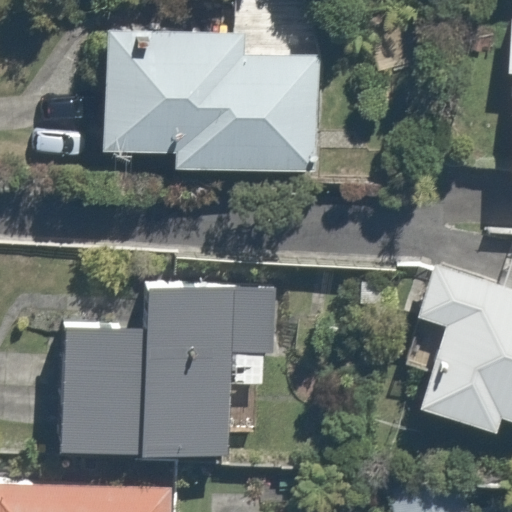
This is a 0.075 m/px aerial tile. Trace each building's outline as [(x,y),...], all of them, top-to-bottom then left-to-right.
[(231,0),(231,25),(122,20),(116,153),(191,156),(191,164),(330,171),(337,0),(231,0)] [(424,321),(452,330),(429,408),(509,432),(511,423),(511,258),(507,276),(442,257),(424,321)] [(147,336),(63,333),(59,452),(147,456),(148,446),(236,449),(240,353),(285,355),(287,286),(149,281),(147,336)] [(0,511),(177,511),(179,486),(2,476),(0,507),(0,511)] [(464,511),(463,496),(396,500),(396,511),(464,511)]
